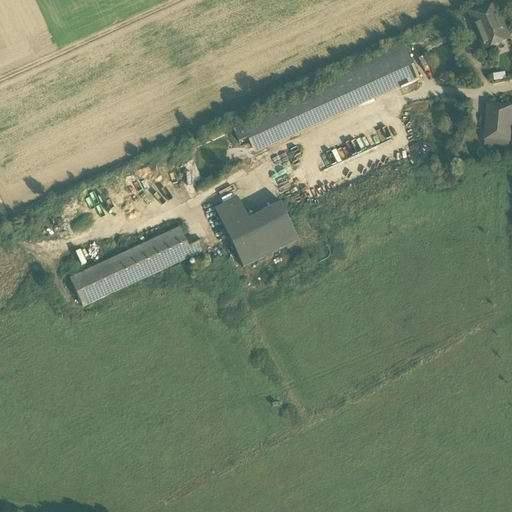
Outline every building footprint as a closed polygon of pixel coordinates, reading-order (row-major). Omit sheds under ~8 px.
[(470,12),(474,20),(475,20),(497,11),(494,2),(470,12)] [(474,26),(485,50),(507,41),(499,23),(500,22),(501,21),(497,11),(475,20),(477,24),(474,26)] [(334,86),(243,127),(234,131),(240,144),(249,140),(255,155),(420,80),(403,42),(384,51),(377,59),(331,80),(334,86)] [(508,142),(509,142),(511,122),(509,122),(510,108),(511,108),(488,106),(487,121),(491,121),(490,130),(486,130),(485,140),(486,140),(508,142)] [(508,142),(486,140),(486,147),(507,149),(508,142)] [(324,153),(316,156),(320,168),(328,165),(324,153)] [(214,210),(242,269),(300,242),(282,204),(248,220),(237,199),(214,210)] [(141,228),(129,234),(131,238),(143,232),(141,228)] [(69,280),(82,308),(201,253),(197,244),(188,248),(179,229),(69,280)] [(186,262),(189,268),(193,267),(202,262),(199,256),(186,262)]
